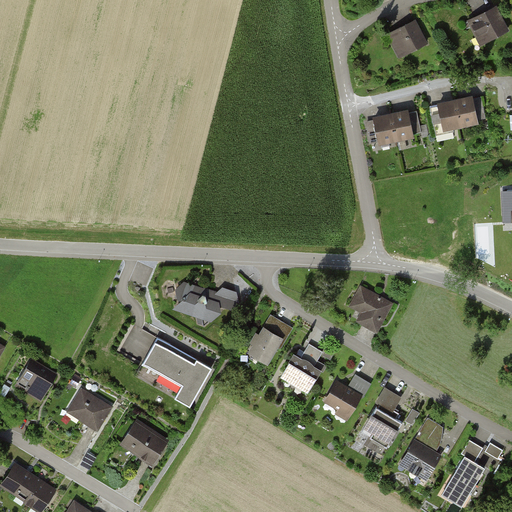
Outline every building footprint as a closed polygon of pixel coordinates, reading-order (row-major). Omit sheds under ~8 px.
[(483,34),(487,41),(508,30),(496,7),(470,20),(478,36),(483,34)] [(401,47),(405,55),(427,43),(415,20),(390,33),(398,49),(401,47)] [(456,100),(461,125),(477,122),(472,97),(456,100)] [(461,125),(456,100),(439,104),(445,129),(461,125)] [(408,111),(391,115),(396,139),(413,135),(408,111)] [(367,122),(370,137),(379,135),(380,142),(396,139),(391,115),(375,118),(375,120),(367,122)] [(205,324),(212,316),(211,312),(219,305),(217,293),(205,289),(203,291),(192,287),(192,285),(184,283),(177,289),(179,298),(195,303),(196,314),(199,314),(200,322),(205,324)] [(366,323),(377,330),(391,303),(362,287),(352,305),(371,315),(366,323)] [(236,293),(225,289),(228,307),(231,309),(239,302),(236,293)] [(251,352),(267,361),(276,346),(281,338),(268,330),(276,318),(271,315),(264,328),(265,328),(261,336),(257,334),(253,342),(256,343),(251,352)] [(293,328),(276,318),(268,330),(281,338),(276,346),(280,348),(293,328)] [(213,367),(158,336),(142,364),(181,386),(175,397),(191,406),(213,367)] [(295,354),(283,374),(309,389),(320,370),(314,366),(323,352),(310,343),(303,355),(305,356),(303,359),(295,354)] [(336,348),(330,345),(325,353),(331,357),(336,348)] [(59,374),(34,362),(25,380),(35,385),(31,392),(46,400),(59,374)] [(337,382),(326,400),(349,414),(360,396),(363,397),(371,384),(356,375),(348,388),(337,382)] [(84,388),(70,411),(101,430),(115,407),(84,388)] [(377,406),(365,426),(374,431),(370,438),(388,448),(403,422),(396,418),(400,413),(393,409),(400,397),(385,388),(378,401),(380,403),(378,407),(377,406)] [(414,408),(407,420),(414,424),(421,412),(414,408)] [(428,418),(404,459),(412,464),(410,468),(418,473),(421,469),(429,474),(440,456),(435,453),(437,448),(431,445),(441,426),(428,418)] [(139,421),(125,444),(157,464),(171,441),(139,421)] [(465,455),(444,491),(464,503),(486,467),(475,461),(484,448),(470,439),(462,453),(465,455)] [(504,450),(491,442),(485,451),(498,459),(504,450)] [(19,464),(5,486),(43,511),(58,489),(19,464)] [(94,511),(78,501),(70,511),(94,511)]
